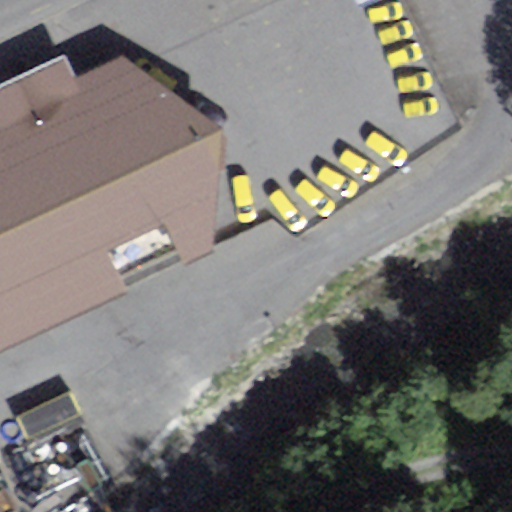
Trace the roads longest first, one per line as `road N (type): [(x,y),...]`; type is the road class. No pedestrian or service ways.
road 1 (unknown): [(0,395),(186,315),(429,189),(511,119)]
road 2 (track): [(336,511),(428,469),(511,454)]
